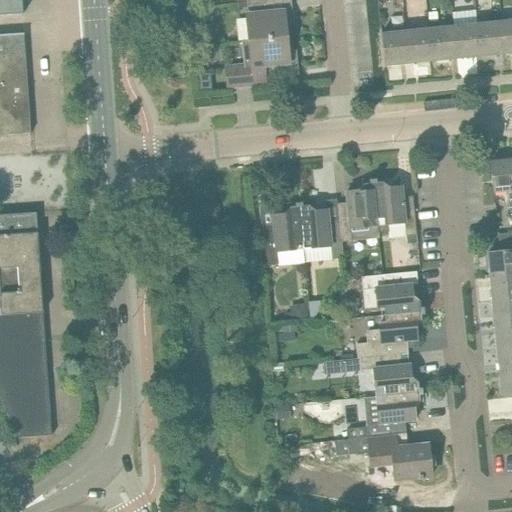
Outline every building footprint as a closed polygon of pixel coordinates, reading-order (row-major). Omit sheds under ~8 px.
[(0,0),(0,15),(23,14),(21,0),(0,0)] [(290,0),(277,0),(247,3),(248,15),(247,15),(249,41),(285,38),(284,24),(293,23),(290,0)] [(428,13),(429,22),(437,21),(436,12),(428,13)] [(511,20),(501,22),(504,54),(511,53),(511,20)] [(504,54),(501,22),(477,24),(480,56),(504,54)] [(477,24),(453,27),(456,59),(480,56),(477,24)] [(453,27),(430,29),(433,61),(456,59),(453,27)] [(430,29),(405,31),(408,63),(433,61),(430,29)] [(408,63),(405,31),(380,34),(384,66),(408,63)] [(0,135),(10,135),(30,133),(23,34),(0,35),(0,135)] [(285,38),(249,41),(252,64),(225,66),(227,89),(266,85),(265,79),(299,75),(296,50),(287,51),(285,38)] [(204,76),(199,76),(201,90),(211,89),(209,75),(204,76)] [(511,215),(511,159),(490,162),(493,192),(507,191),(510,216),(511,215)] [(386,232),(385,225),(403,223),(405,236),(416,235),(412,196),(402,197),(401,187),(389,188),(384,184),(383,178),(372,180),(378,233),(386,232)] [(378,233),(372,180),(362,181),(362,186),(358,191),(346,192),(347,203),(336,204),(338,220),(342,258),(343,258),(341,242),(352,241),(350,228),(369,226),(370,234),(378,233)] [(309,202),(298,203),(302,242),(311,241),(311,248),(330,246),(331,259),(342,258),(338,220),(328,221),(327,210),(315,212),(310,208),(309,202)] [(302,242),(298,203),(288,204),(288,210),(284,215),(272,216),(273,226),(263,227),(267,266),(278,265),(276,252),(295,250),(294,243),(302,242)] [(0,334),(44,332),(36,213),(0,215),(0,334)] [(507,234),(497,235),(499,246),(508,246),(507,234)] [(490,278),(511,276),(511,250),(487,253),(490,278)] [(385,315),(424,311),(423,300),(417,301),(412,297),(411,284),(400,285),(399,273),(361,277),(363,291),(376,290),(378,309),(385,308),(385,315)] [(511,276),(490,278),(492,302),(511,300),(511,276)] [(322,300),(308,301),(310,319),(313,319),(322,306),(322,300)] [(511,300),(492,302),(494,326),(511,324),(511,300)] [(305,307),(291,309),(292,321),(307,319),(305,307)] [(379,325),(380,332),(366,333),(368,345),(357,346),(358,359),(359,359),(369,358),(401,355),(401,354),(408,353),(406,341),(417,340),(415,327),(419,322),(425,322),(424,311),(385,315),(386,324),(379,325)] [(292,323),(282,324),(283,332),(293,331),(292,323)] [(511,324),(494,326),(497,350),(511,348),(511,324)] [(44,332),(0,334),(0,398),(17,438),(52,436),(44,332)] [(293,332),(276,334),(277,342),(294,340),(293,332)] [(511,348),(497,350),(499,374),(511,373),(511,348)] [(369,358),(359,359),(360,372),(375,371),(377,390),(384,389),(385,396),(422,392),(421,381),(415,381),(410,377),(409,365),(402,365),(401,355),(369,358)] [(511,373),(499,374),(501,398),(511,396),(511,373)] [(366,425),(366,427),(348,429),(348,430),(334,432),(335,441),(400,434),(400,435),(405,435),(404,421),(415,420),(413,408),(417,403),(423,402),(422,392),(385,396),(386,404),(378,405),(380,424),(366,425)] [(400,434),(335,441),(333,441),(335,457),(369,453),(370,462),(381,460),(381,465),(393,464),(394,480),(431,476),(427,444),(401,447),(400,435),(400,434)] [(4,442),(8,451),(17,446),(13,437),(4,442)]
